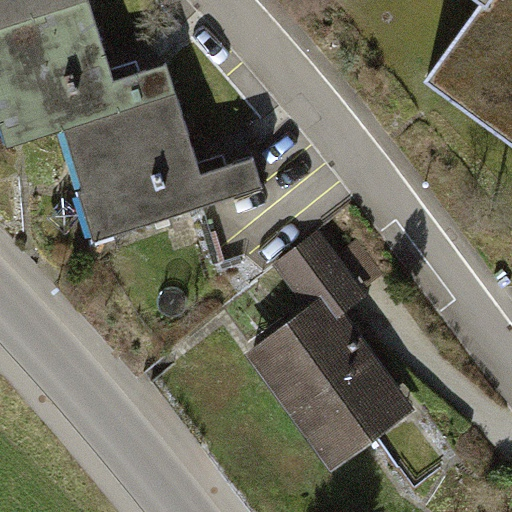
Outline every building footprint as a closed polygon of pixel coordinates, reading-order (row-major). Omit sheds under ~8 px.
[(90,0),(82,0),(0,25),(0,49),(27,137),(80,121),(176,92),(167,62),(114,78),(90,0)] [(0,0),(0,25),(82,0),(0,0)] [(511,0),(486,0),(439,65),(511,118),(511,0)] [(176,92),(80,121),(114,232),(263,186),(254,156),(201,172),(176,92)] [(315,305),(254,350),(337,462),(408,410),(333,309),(356,293),(314,236),(281,260),(315,305)]
